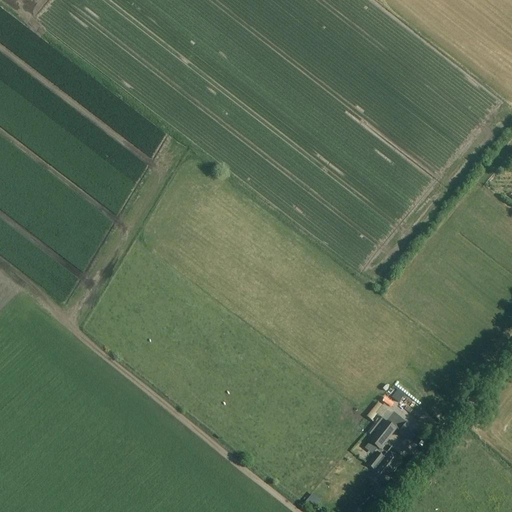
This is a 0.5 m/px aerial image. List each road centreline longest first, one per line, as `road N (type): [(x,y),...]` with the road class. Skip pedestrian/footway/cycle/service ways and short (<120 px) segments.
road 1 (track): [(28,292),(297,511)]
road 2 (unclassified): [(377,511),(511,350)]
